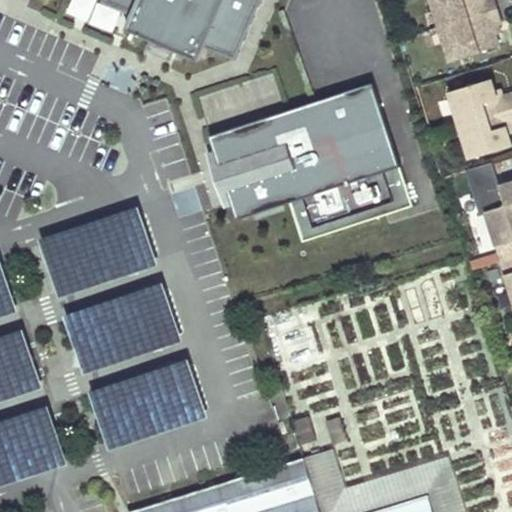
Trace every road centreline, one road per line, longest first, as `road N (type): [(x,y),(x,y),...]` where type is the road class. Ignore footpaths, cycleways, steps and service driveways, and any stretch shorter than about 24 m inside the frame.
road 1 (unknown): [(0,51),(111,100),(131,117),(151,190)]
road 2 (unknown): [(0,138),(61,167),(97,207)]
